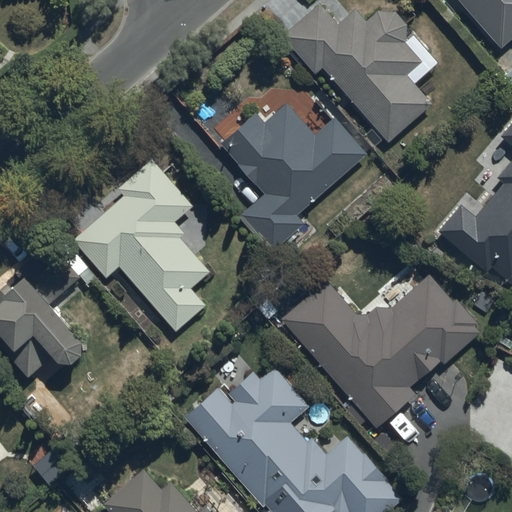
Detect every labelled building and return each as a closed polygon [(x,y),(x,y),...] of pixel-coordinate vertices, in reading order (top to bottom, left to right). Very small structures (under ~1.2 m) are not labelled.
[(341,19),(324,0),(317,0),(285,29),(318,69),(325,63),(391,138),(433,99),(409,69),(423,58),(408,38),(408,37),(409,35),(410,34),(410,32),(410,30),(410,29),(410,27),(410,25),(410,24),(410,22),(409,21),(409,19),(408,18),(407,16),(406,15),(405,13),(404,12),(403,11),(402,10),(400,9),(399,8),(398,7),(396,7),(395,6),(393,6),(391,5),(390,5),(388,5),(386,5),(385,6),(383,6),(382,6),(380,7),(378,7),(377,8),(369,15),(358,4),(341,19)] [(511,0),(464,0),(502,43),(511,33),(511,0)] [(266,118),(257,107),(223,137),(266,189),(239,211),(270,248),(306,219),(299,210),(369,148),(337,112),(316,129),(289,97),(266,118)] [(462,199),(439,224),(488,267),(492,263),(511,279),(511,278),(511,117),(502,129),(511,137),(511,155),(497,172),(504,178),(476,211),(462,199)] [(194,201),(154,155),(120,184),(126,191),(75,235),(107,272),(120,262),(176,327),(208,299),(193,282),(212,267),(182,232),(185,229),(175,217),(194,201)] [(16,266),(21,271),(6,285),(8,288),(0,295),(0,338),(31,373),(58,348),(62,352),(63,352),(64,352),(65,352),(66,352),(67,352),(68,352),(69,352),(70,352),(71,352),(72,352),(73,351),(74,351),(76,351),(76,350),(77,350),(78,349),(79,348),(80,348),(81,347),(82,346),(82,345),(83,344),(84,344),(84,343),(85,342),(85,341),(86,340),(86,339),(86,338),(86,336),(87,335),(87,334),(87,333),(87,332),(87,331),(55,294),(82,271),(49,237),(16,266)] [(283,314),(376,422),(417,388),(412,382),(444,356),(446,358),(483,327),(478,321),(480,319),(460,295),(456,297),(433,269),(394,302),(393,301),(392,301),(391,301),(390,301),(389,300),(388,300),(387,300),(386,300),(385,300),(384,300),(383,300),(382,301),(381,301),(380,301),(379,301),(378,302),(377,302),(376,303),(375,304),(374,304),(374,305),(373,305),(372,306),(371,307),(370,308),(370,309),(369,309),(357,308),(328,275),(283,314)] [(264,501),(266,499),(277,511),(326,511),(333,507),(351,509),(352,511),(384,511),(405,493),(385,470),(387,469),(367,447),(365,449),(349,430),(337,440),(330,433),(322,440),(315,432),(309,437),(291,417),(310,400),(275,361),(262,373),(255,366),(227,391),(220,383),(188,411),(195,419),(192,421),(264,501)] [(244,511),(243,510),(240,511),(239,511),(224,494),(211,506),(207,502),(200,508),(173,477),(165,484),(147,463),(105,500),(115,511),(244,511)]
